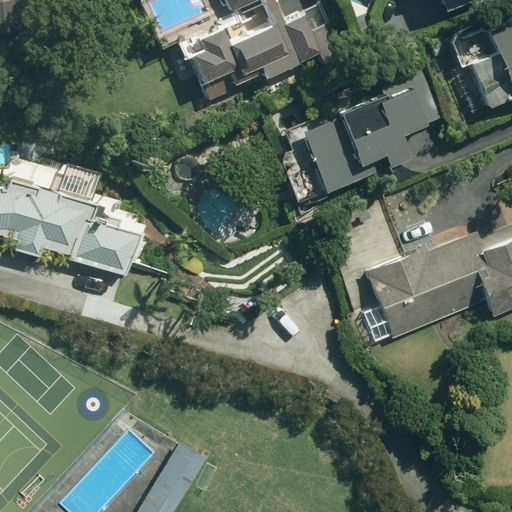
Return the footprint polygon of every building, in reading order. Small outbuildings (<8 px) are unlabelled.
[(0,0),(0,24),(19,0),(0,0)] [(252,15),(185,40),(192,58),(179,63),(189,91),(251,67),(257,81),(332,52),(316,11),(280,25),(270,0),(225,0),(231,15),(250,8),(252,15)] [(511,12),(439,43),(466,109),(478,104),(481,114),(511,100),(511,12)] [(299,202),(403,160),(394,137),(418,128),(401,86),(273,138),(282,162),(272,166),(289,206),(299,202)] [(81,195),(78,207),(0,188),(0,241),(8,243),(6,254),(32,260),(35,249),(61,256),(59,267),(118,281),(123,260),(140,264),(151,218),(109,208),(110,202),(81,195)] [(365,345),(383,339),(476,306),(481,319),(511,307),(511,236),(484,246),(479,232),(360,274),(372,308),(354,315),(365,345)] [(174,511),(207,456),(180,440),(138,511),(174,511)]
